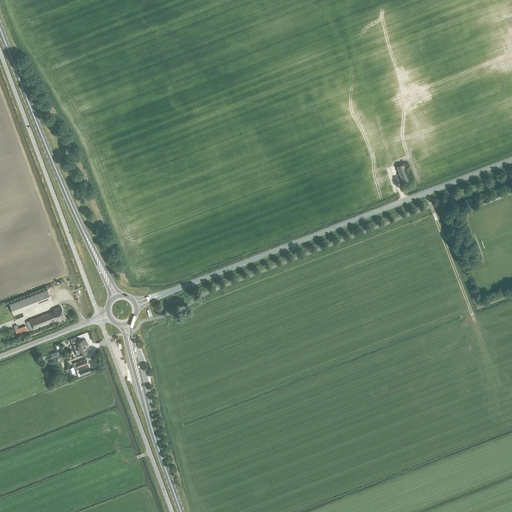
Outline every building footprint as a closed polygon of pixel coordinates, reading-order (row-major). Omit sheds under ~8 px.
[(403,185),(411,182),(404,163),(397,166),(403,185)] [(14,314),(52,300),(47,289),(10,303),(14,314)] [(30,320),(26,322),(29,330),(34,328),(34,329),(57,320),(58,321),(66,318),(61,306),(54,309),(54,311),(30,320)] [(17,335),(27,331),(25,326),(15,329),(17,335)] [(77,343),(73,344),(77,356),(82,354),(82,355),(88,352),(86,346),(88,345),(86,339),(77,342),(77,343)] [(86,359),(73,364),(76,370),(78,376),(82,375),(87,373),(91,372),(86,359)]
